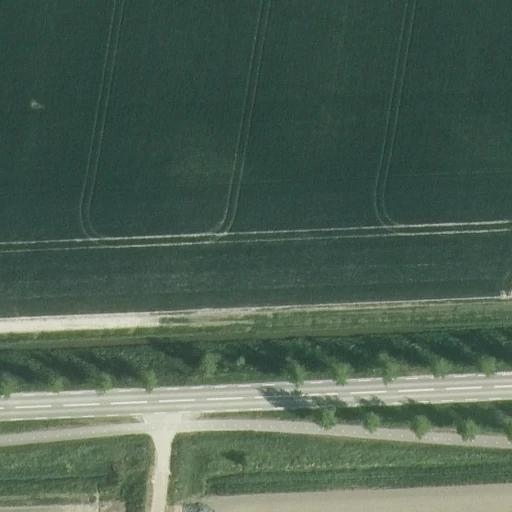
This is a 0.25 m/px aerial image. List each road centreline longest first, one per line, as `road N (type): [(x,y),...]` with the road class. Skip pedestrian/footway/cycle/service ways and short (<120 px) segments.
road 1 (secondary): [(511,386),(0,405)]
road 2 (unclassified): [(0,329),(174,330)]
